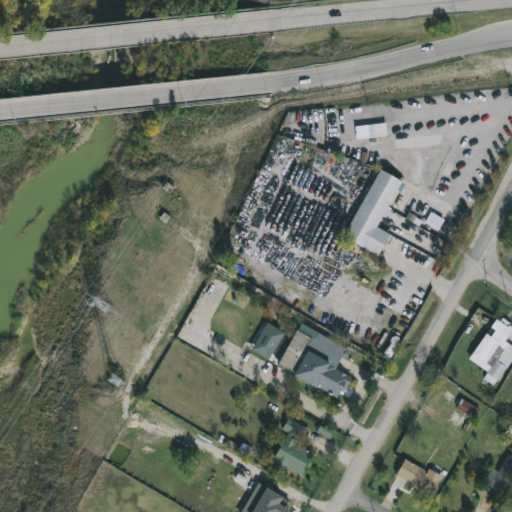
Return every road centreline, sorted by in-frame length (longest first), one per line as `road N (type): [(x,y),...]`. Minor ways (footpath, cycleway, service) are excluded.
road 1 (tertiary): [(511,194),(347,491)]
road 2 (secondary): [(274,88),(377,74),(511,40)]
road 3 (secondary): [(49,106),(274,88)]
road 4 (secondary): [(511,4),(295,23)]
road 5 (secondary): [(295,23),(120,38)]
road 6 (secondary): [(120,38),(0,49)]
